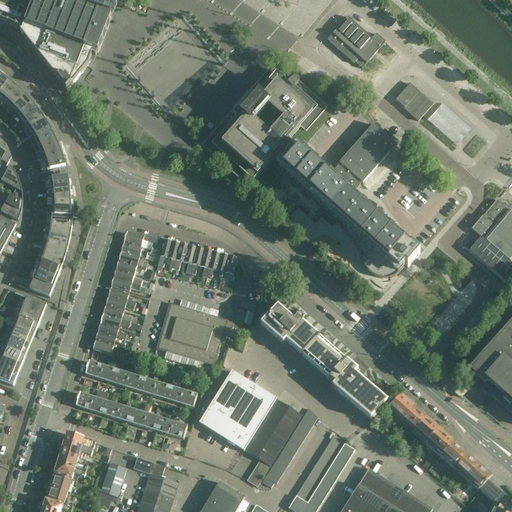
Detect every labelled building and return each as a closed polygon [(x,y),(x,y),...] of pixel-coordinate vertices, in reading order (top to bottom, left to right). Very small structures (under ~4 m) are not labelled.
[(0,0),(0,22),(17,29),(23,32),(22,33),(21,34),(20,34),(66,92),(67,93),(70,90),(70,89),(78,79),(81,76),(83,73),(88,67),(89,63),(90,63),(92,57),(93,54),(94,55),(94,54),(96,55),(97,55),(97,56),(97,55),(98,55),(100,50),(111,20),(114,12),(117,4),(118,0),(0,0)] [(386,44),(381,40),(376,35),(372,40),(348,18),(327,42),(354,66),(355,64),(362,70),(386,44)] [(288,86),(271,71),(257,87),(251,94),(232,115),(203,148),(248,187),(277,154),(278,155),(276,158),(275,159),(275,160),(275,161),(276,162),(276,163),(277,163),(278,164),(279,163),(280,163),(281,163),(284,160),(285,161),(295,149),(287,142),(300,127),(306,132),(326,109),(299,85),(299,82),(298,80),(297,80),(296,80),(295,80),(294,80),(293,80),(288,86)] [(0,96),(12,82),(4,75),(0,80),(0,96)] [(439,80),(428,92),(436,99),(447,86),(439,80)] [(20,88),(12,82),(0,96),(0,99),(5,104),(20,88)] [(395,102),(404,110),(405,111),(420,94),(410,85),(395,102)] [(447,86),(436,99),(443,105),(454,93),(447,86)] [(27,96),(20,88),(5,104),(12,111),(27,96)] [(454,93),(443,105),(450,112),(461,100),(454,93)] [(34,103),(27,96),(12,111),(18,117),(34,103)] [(424,97),(413,109),(420,116),(431,104),(424,97)] [(461,100),(450,112),(458,118),(469,106),(461,100)] [(41,111),(34,103),(18,117),(24,124),(41,111)] [(431,104),(420,116),(428,123),(438,111),(431,104)] [(469,106),(458,118),(465,125),(476,113),(469,106)] [(47,120),(41,111),(24,124),(29,132),(47,120)] [(438,111),(428,123),(435,129),(446,117),(438,111)] [(476,113),(465,125),(472,131),(483,119),(476,113)] [(446,117),(435,129),(442,136),(453,124),(446,117)] [(340,165),(331,176),(351,194),(360,184),(362,185),(396,147),(396,146),(381,133),(377,130),(373,126),(371,124),(366,121),(364,118),(358,125),(367,133),(367,134),(359,143),(339,165),(340,165)] [(483,119),(472,131),(480,138),(491,126),(483,119)] [(52,129),(47,120),(29,132),(33,139),(52,129)] [(453,124),(442,136),(449,142),(460,130),(453,124)] [(491,126),(480,138),(487,144),(498,132),(491,126)] [(33,139),(38,147),(57,138),(52,129),(33,139)] [(460,130),(449,142),(457,149),(468,137),(460,130)] [(498,132),(487,144),(495,151),(505,139),(498,132)] [(468,137),(457,149),(464,155),(475,143),(468,137)] [(38,147),(41,156),(61,147),(57,138),(38,147)] [(475,143),(464,155),(471,162),(482,150),(475,143)] [(65,157),(61,147),(41,156),(44,164),(65,157)] [(285,161),(277,170),(326,214),(329,217),(336,224),(338,227),(343,232),(349,239),(356,248),(362,255),(359,258),(360,259),(367,271),(369,274),(372,276),(375,278),(379,280),(380,280),(382,280),(383,280),(384,280),(386,280),(388,280),(390,279),(394,278),(396,277),(397,276),(398,275),(405,267),(408,269),(408,268),(420,255),(419,254),(415,250),(414,249),(411,247),(410,248),(409,247),(407,246),(406,245),(406,244),(405,243),(403,242),(394,234),(352,197),(351,196),(352,195),(351,194),(331,176),(330,176),(297,148),(295,149),(286,159),(285,161)] [(482,150),(471,162),(479,169),(490,156),(482,150)] [(68,167),(65,157),(44,164),(47,173),(68,167)] [(10,167),(1,183),(0,184),(0,192),(4,184),(15,190),(22,193),(22,190),(21,188),(20,186),(20,183),(18,180),(17,177),(16,175),(14,173),(13,171),(11,169),(10,167)] [(70,177),(49,181),(51,190),(72,187),(70,177)] [(73,197),(72,187),(51,190),(52,199),(73,197)] [(5,204),(21,213),(22,211),(22,208),(23,206),(23,204),(23,201),(23,198),(23,196),(22,193),(15,190),(11,197),(10,196),(5,204)] [(74,208),(73,197),(52,199),(52,208),(74,208)] [(467,246),(465,249),(510,287),(511,285),(511,214),(497,202),(497,201),(486,214),(472,231),(477,234),(469,243),(467,246)] [(21,213),(5,204),(1,213),(18,223),(19,220),(20,218),(21,216),(21,213)] [(73,218),(73,217),(74,208),(52,208),(52,217),(73,218)] [(0,217),(0,229),(10,235),(12,232),(13,232),(16,227),(0,218),(0,217)] [(52,217),(51,226),(72,229),(73,218),(52,217)] [(71,240),(72,229),(51,226),(49,236),(71,240)] [(0,229),(0,241),(6,245),(9,240),(8,239),(10,235),(0,229)] [(153,243),(151,253),(159,255),(158,258),(160,258),(164,242),(158,240),(137,235),(136,237),(127,235),(124,246),(141,250),(143,242),(148,244),(148,242),(153,243)] [(68,250),(71,240),(49,236),(47,245),(68,250)] [(160,258),(157,272),(160,273),(161,268),(163,269),(165,260),(168,261),(169,259),(173,244),(172,244),(171,243),(170,243),(169,243),(168,243),(166,242),(164,242),(160,258)] [(169,259),(168,261),(172,262),(169,273),(171,273),(172,271),(174,271),(177,262),(181,246),(179,245),(177,245),(175,244),(174,244),(173,244),(169,259)] [(65,261),(68,250),(47,245),(45,254),(65,261)] [(159,255),(151,253),(141,250),(124,246),(122,254),(140,259),(141,256),(146,257),(147,255),(158,258),(159,255)] [(174,271),(173,275),(178,277),(181,264),(185,265),(189,248),(188,248),(184,247),(181,246),(177,262),(174,271)] [(197,250),(190,248),(189,248),(185,265),(188,266),(186,274),(190,276),(197,250)] [(205,252),(197,250),(190,276),(195,277),(195,276),(196,277),(198,268),(201,269),(205,252)] [(205,252),(201,269),(204,270),(202,278),(206,280),(213,254),(205,252)] [(61,271),(65,261),(45,254),(41,263),(61,271)] [(122,254),(121,256),(119,263),(146,270),(152,272),(153,269),(147,267),(148,265),(144,264),(139,263),(140,259),(122,254)] [(221,256),(213,254),(206,280),(205,284),(206,284),(205,286),(209,287),(211,280),(212,281),(214,272),(217,273),(221,256)] [(229,258),(222,256),(221,256),(217,273),(220,274),(219,279),(221,280),(220,283),(219,290),(221,291),(229,258)] [(233,277),(235,270),(237,260),(229,258),(221,291),(230,293),(232,289),(227,288),(230,276),(233,277)] [(58,280),(61,271),(41,263),(38,272),(58,280)] [(119,263),(117,269),(117,271),(135,277),(136,273),(141,274),(142,272),(146,273),(146,270),(119,263)] [(117,271),(114,280),(141,288),(143,282),(134,280),(135,277),(117,271)] [(38,272),(34,282),(54,290),(58,280),(38,272)] [(114,280),(112,289),(130,294),(131,291),(145,295),(146,290),(141,288),(114,280)] [(34,282),(30,292),(50,300),(54,290),(34,282)] [(129,296),(111,291),(108,300),(135,308),(136,304),(133,304),(134,301),(129,299),(129,296)] [(47,307),(25,298),(21,309),(42,317),(47,307)] [(108,300),(106,307),(106,309),(124,314),(125,310),(134,313),(135,308),(108,300)] [(203,365),(214,368),(224,335),(239,340),(247,312),(237,309),(233,323),(217,319),(219,313),(181,302),(180,308),(170,305),(156,351),(166,354),(165,360),(202,371),(203,365)] [(278,306),(271,315),(261,327),(283,346),(286,343),(302,357),(320,337),(297,317),(295,321),(278,306)] [(38,327),(42,317),(21,309),(17,319),(38,327)] [(106,309),(103,317),(141,328),(141,327),(137,326),(136,321),(132,320),(133,319),(123,317),(124,314),(106,309)] [(103,317),(101,326),(119,331),(120,328),(126,329),(139,333),(141,328),(103,317)] [(17,319),(13,329),(34,337),(38,327),(17,319)] [(101,326),(99,331),(98,335),(125,343),(127,337),(118,334),(119,331),(101,326)] [(30,347),(34,337),(13,329),(9,339),(30,347)] [(98,335),(97,340),(96,343),(114,349),(115,345),(124,348),(125,343),(98,335)] [(347,361),(338,352),(326,342),(327,340),(332,344),(334,341),(326,335),(323,339),(320,337),(302,357),(330,381),(347,361)] [(511,342),(504,336),(472,372),(486,385),(482,391),(490,398),(491,396),(511,415),(511,342)] [(9,339),(5,349),(26,357),(30,347),(9,339)] [(96,343),(93,352),(111,358),(112,357),(120,359),(121,356),(118,355),(119,353),(113,351),(114,349),(96,343)] [(5,349),(1,359),(22,367),(26,357),(5,349)] [(119,366),(120,362),(107,358),(105,362),(113,364),(119,366)] [(1,359),(0,360),(0,370),(18,377),(22,367),(1,359)] [(371,422),(389,402),(361,378),(368,370),(360,363),(356,368),(347,361),(330,381),(335,385),(332,388),(371,422)] [(103,368),(90,364),(90,365),(89,365),(89,366),(89,367),(87,373),(87,375),(86,375),(86,376),(86,377),(99,381),(103,368)] [(117,372),(103,368),(99,381),(113,386),(117,372)] [(0,370),(0,382),(13,388),(18,377),(0,370)] [(130,377),(117,372),(113,386),(126,390),(130,377)] [(277,402),(254,387),(233,374),(201,424),(200,425),(228,442),(227,443),(235,447),(235,446),(244,452),(243,453),(244,454),(244,452),(245,453),(277,402)] [(166,376),(164,383),(171,385),(173,378),(166,376)] [(144,381),(130,377),(126,390),(140,394),(144,381)] [(157,385),(144,381),(140,394),(153,398),(157,385)] [(186,388),(196,391),(198,386),(187,382),(186,388)] [(171,389),(157,385),(153,398),(167,402),(171,389)] [(456,394),(461,399),(468,391),(463,386),(456,394)] [(184,393),(171,389),(167,402),(180,406),(184,393)] [(197,398),(184,393),(180,406),(193,411),(197,398)] [(94,399),(81,395),(81,396),(80,395),(80,397),(80,398),(79,405),(78,405),(78,406),(77,406),(77,407),(77,408),(90,412),(94,399)] [(401,396),(387,411),(400,423),(415,407),(411,403),(410,403),(401,396)] [(107,403),(94,399),(90,412),(103,416),(107,403)] [(277,402),(245,453),(260,462),(246,482),(257,489),(302,417),(277,402)] [(121,408),(107,403),(103,416),(117,421),(121,408)] [(400,423),(413,434),(427,419),(418,411),(418,410),(415,407),(400,423)] [(134,412),(121,408),(117,421),(130,425),(134,412)] [(276,485),(318,420),(318,419),(309,410),(265,479),(276,485)] [(147,416),(134,412),(130,425),(143,429),(147,416)] [(161,420),(147,416),(143,429),(157,433),(161,420)] [(77,424),(85,427),(87,421),(79,418),(77,424)] [(413,434),(425,446),(440,429),(436,426),(435,426),(427,419),(413,434)] [(174,424),(161,420),(157,433),(170,437),(174,424)] [(174,424),(170,437),(184,442),(188,429),(174,424)] [(425,446),(438,457),(440,458),(454,443),(444,434),(443,432),(440,429),(425,446)] [(125,438),(133,441),(134,441),(135,435),(127,432),(125,438)] [(68,436),(65,444),(93,453),(96,445),(68,436)] [(334,437),(296,498),(302,501),(307,504),(332,465),(335,459),(339,453),(344,445),(345,444),(334,437)] [(453,469),(467,454),(466,454),(466,452),(463,450),(462,450),(461,449),(454,443),(440,458),(440,459),(440,458),(453,469)] [(61,455),(79,461),(81,455),(92,458),(93,453),(65,444),(63,449),(61,449),(60,452),(61,454),(62,454),(61,455)] [(177,446),(174,454),(181,456),(183,448),(177,446)] [(345,446),(339,454),(350,460),(355,452),(345,446)] [(110,459),(112,451),(102,447),(99,456),(110,459)] [(339,454),(336,460),(346,466),(350,460),(339,454)] [(453,469),(466,481),(479,466),(471,458),(471,457),(469,455),(468,455),(467,454),(453,469)] [(79,461),(61,455),(59,456),(58,459),(59,461),(58,466),(86,475),(88,470),(77,466),(79,461)] [(154,465),(137,460),(134,471),(140,473),(150,476),(152,471),(154,465)] [(336,460),(332,466),(342,472),(346,466),(336,460)] [(165,468),(154,465),(152,471),(163,474),(165,468)] [(86,475),(58,466),(56,470),(54,471),(53,474),(54,476),(54,477),(72,483),(74,477),(84,480),(86,475)] [(110,466),(100,498),(116,504),(126,471),(110,466)] [(332,466),(328,472),(338,479),(342,472),(332,466)] [(466,481),(479,492),(479,491),(488,482),(492,477),(491,476),(491,475),(488,473),(487,472),(479,466),(466,481)] [(161,480),(163,474),(152,471),(150,476),(161,480)] [(342,511),(431,511),(432,511),(369,471),(358,488),(358,487),(342,511)] [(328,472),(324,478),(334,485),(338,479),(328,472)] [(140,505),(137,511),(170,511),(179,486),(161,480),(150,476),(145,492),(140,505)] [(68,495),(72,483),(54,477),(52,482),(50,483),(49,486),(50,488),(50,489),(68,495)] [(324,478),(320,484),(331,491),(334,485),(324,478)] [(97,479),(94,489),(99,491),(103,480),(97,479)] [(264,479),(261,484),(270,489),(273,484),(264,479)] [(488,482),(479,491),(494,504),(495,505),(491,511),(502,511),(504,509),(496,505),(497,504),(504,496),(488,482)] [(320,484),(316,490),(327,497),(331,491),(320,484)] [(237,511),(245,500),(225,489),(219,485),(203,511),(205,511),(237,511)] [(64,507),(68,495),(50,489),(50,490),(48,491),(47,493),(48,496),(46,501),(64,507)] [(316,490),(313,497),(323,503),(327,497),(316,490)] [(309,502),(309,503),(319,509),(323,503),(313,497),(309,502)] [(296,498),(289,510),(292,511),(295,511),(302,502),(296,498)] [(72,511),(73,510),(64,507),(46,501),(44,506),(43,507),(41,511),(42,511),(72,511)] [(302,502),(295,511),(303,511),(305,509),(307,505),(306,504),(302,502)] [(307,505),(305,509),(310,511),(317,511),(319,509),(309,503),(307,505)]
